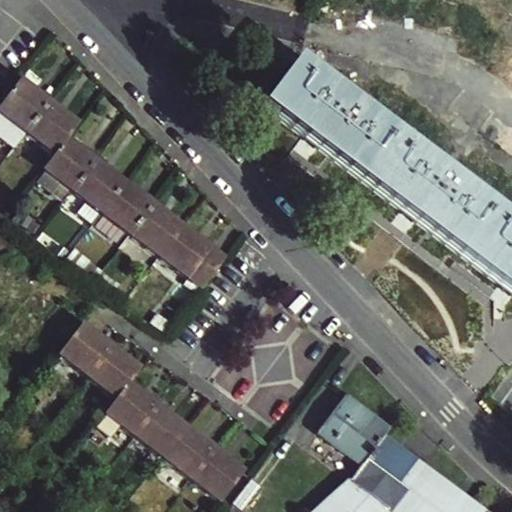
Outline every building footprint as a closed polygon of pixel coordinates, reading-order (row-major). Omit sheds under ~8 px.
[(419,20),(424,0),(347,0),(347,2),(419,20)] [(368,112),(340,91),(335,97),(294,66),(263,108),(511,294),(511,229),(464,193),(469,187),(437,164),(433,170),(364,118),(368,112)] [(18,82),(0,105),(0,117),(25,136),(53,100),(43,93),(39,98),(18,82)] [(25,136),(54,157),(65,142),(77,127),(56,112),(61,106),(53,100),(25,136)] [(65,142),(54,157),(42,173),(70,194),(98,158),(89,152),(85,157),(65,142)] [(98,158),(70,194),(99,216),(123,186),(102,171),(107,165),(98,158)] [(142,202),(123,186),(99,216),(128,237),(156,203),(147,196),(142,202)] [(164,209),(156,203),(128,237),(157,259),(180,230),(160,215),(164,209)] [(157,259),(200,291),(222,262),(180,230),(157,259)] [(100,342),(80,328),(58,357),(86,377),(112,343),(104,337),(100,342)] [(112,343),(86,377),(116,400),(127,386),(138,372),(117,355),(121,350),(112,343)] [(146,401),(127,386),(116,400),(103,416),(132,438),(160,402),(150,396),(146,401)] [(350,479),(313,511),(386,511),(387,511),(388,511),(480,511),(382,439),(388,431),(343,397),(316,433),(360,466),(350,479)] [(160,402),(132,438),(161,459),(184,430),(163,414),(168,409),(160,402)] [(184,430),(161,459),(190,482),(217,446),(209,440),(205,446),(184,430)] [(225,453),(217,446),(190,482),(221,504),(243,475),(221,458),(225,453)] [(263,490),(250,480),(231,505),(240,511),(247,511),(260,495),(263,490)]
